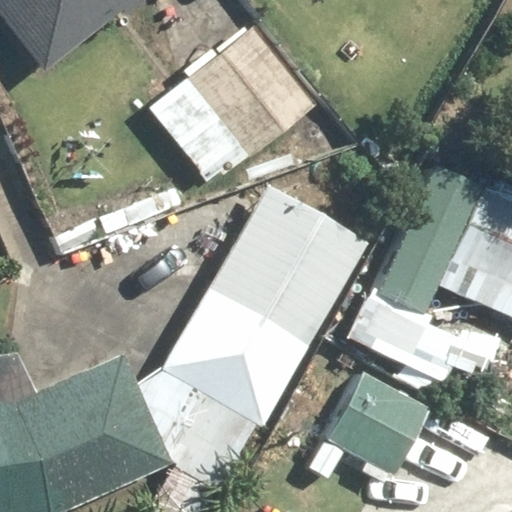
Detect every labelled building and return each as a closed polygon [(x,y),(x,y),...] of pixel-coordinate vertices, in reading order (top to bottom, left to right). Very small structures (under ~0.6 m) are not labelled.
[(0,0),(0,17),(42,70),(128,0),(0,0)] [(315,105),(252,28),(188,80),(251,157),(315,105)] [(511,264),(439,233),(460,186),(410,164),(351,300),(402,322),(417,290),(511,331),(511,264)] [(0,511),(56,511),(164,459),(218,490),(366,232),(270,178),(139,405),(113,351),(13,401),(0,402),(0,511)] [(511,360),(491,397),(511,409),(511,360)] [(328,460),(374,483),(413,407),(345,373),(293,473),(316,485),(328,460)]
